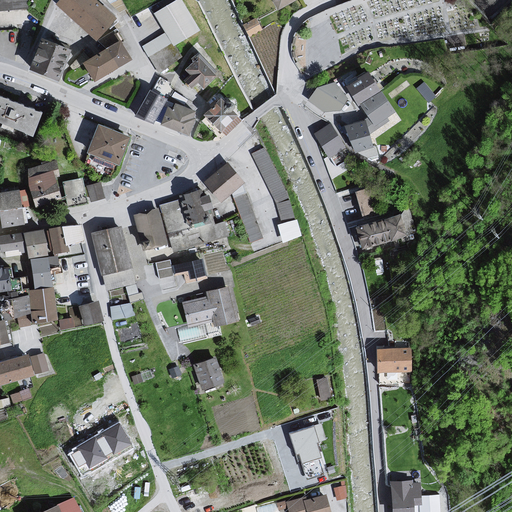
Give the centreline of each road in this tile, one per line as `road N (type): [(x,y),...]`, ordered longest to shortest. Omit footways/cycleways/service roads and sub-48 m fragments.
road 1 (residential): [(87,220),(115,354),(175,511)]
road 2 (residential): [(0,69),(210,159)]
road 3 (residential): [(87,220),(171,188),(210,159)]
road 4 (residential): [(288,93),(287,35),(301,15),(339,0)]
